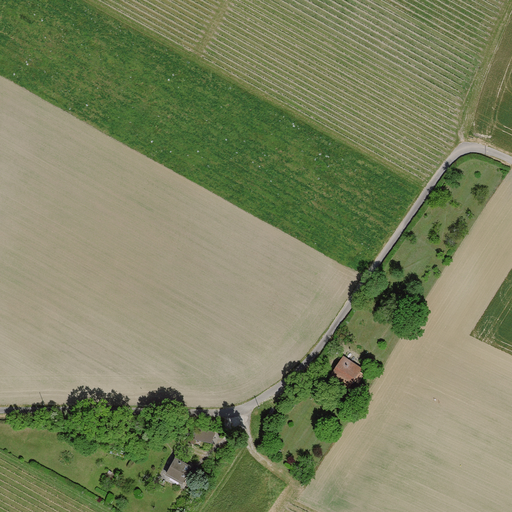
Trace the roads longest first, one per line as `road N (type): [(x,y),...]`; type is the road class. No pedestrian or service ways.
road 1 (unclassified): [(0,410),(241,408),(314,353),(459,151),(474,147),(511,160)]
road 2 (track): [(464,149),(465,93),(509,0)]
road 3 (track): [(241,408),(253,450),(284,476),(273,511)]
